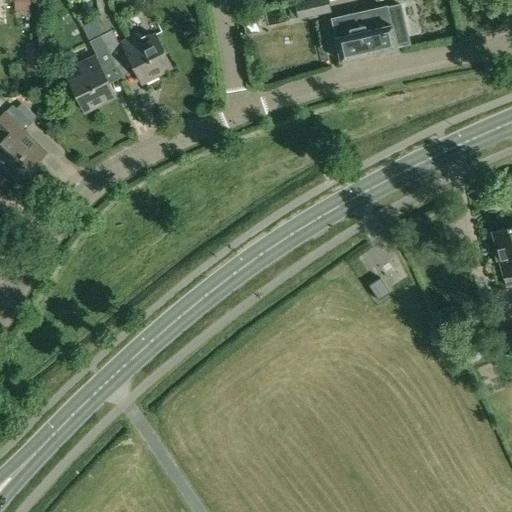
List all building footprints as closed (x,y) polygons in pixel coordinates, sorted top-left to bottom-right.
[(30,0),(14,0),(15,10),(31,10),(30,0)] [(311,1),(295,5),(298,18),(314,15),(311,1)] [(386,7),(331,19),(336,38),(335,38),(340,61),(397,49),(397,47),(409,45),(400,5),(387,8),(386,7)] [(82,71),(68,78),(85,112),(115,97),(108,85),(103,74),(117,66),(96,26),(100,23),(98,19),(82,27),(90,40),(97,55),(79,64),(82,71)] [(100,23),(96,26),(117,66),(131,59),(137,69),(143,82),(171,68),(154,35),(140,42),(137,36),(119,45),(111,29),(107,20),(100,23)] [(39,49),(26,49),(28,71),(40,70),(39,49)] [(0,131),(5,137),(0,142),(0,165),(17,182),(38,161),(17,141),(26,132),(24,130),(36,118),(26,108),(20,114),(11,105),(4,112),(0,116),(0,131)] [(511,227),(493,232),(507,286),(511,284),(511,227)] [(380,278),(368,286),(378,301),(390,293),(380,278)] [(511,322),(499,326),(505,349),(511,346),(511,322)]
